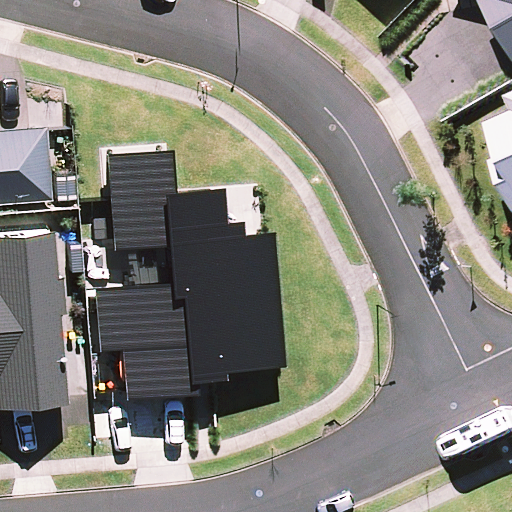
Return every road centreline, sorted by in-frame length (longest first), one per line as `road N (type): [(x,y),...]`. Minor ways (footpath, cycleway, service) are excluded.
road 1 (residential): [(60,0),(239,45),(331,111),(359,150),(485,408)]
road 2 (residential): [(485,408),(330,476),(221,511)]
